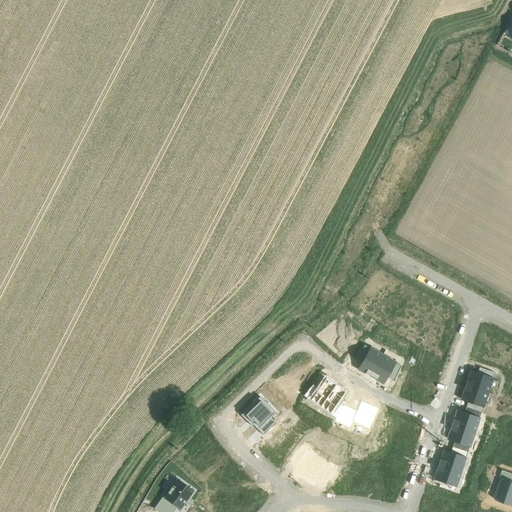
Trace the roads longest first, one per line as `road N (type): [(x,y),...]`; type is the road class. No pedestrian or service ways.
road 1 (residential): [(438,419),(369,388),(304,342)]
road 2 (residential): [(438,419),(477,303)]
